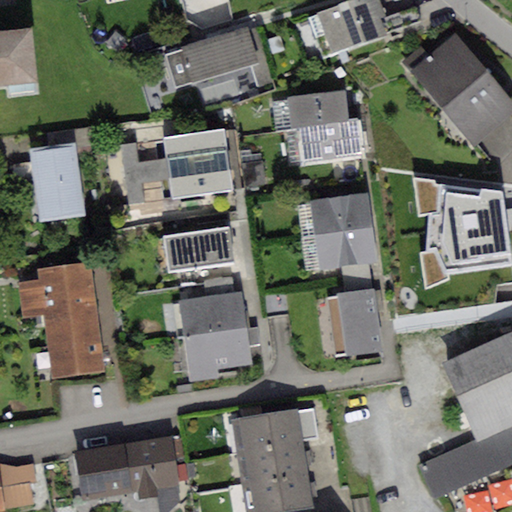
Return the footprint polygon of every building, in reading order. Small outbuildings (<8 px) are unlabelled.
[(380,0),(349,0),(316,12),(333,56),(387,36),(386,32),(380,16),(385,14),(380,0)] [(385,14),(380,16),(386,32),(421,19),(415,3),(385,14)] [(0,30),(0,86),(38,83),(32,27),(0,30)] [(247,27),(182,46),(183,50),(192,82),(258,63),(247,27)] [(115,33),(106,46),(120,56),(130,43),(115,33)] [(440,107),(486,69),(455,33),(428,55),(421,47),(404,61),(440,107)] [(192,82),(183,50),(166,55),(175,87),(192,82)] [(511,100),(486,69),(440,107),(473,146),(511,113),(511,100)] [(298,127),(349,120),(345,90),(285,98),(289,128),(298,127)] [(349,120),(298,127),(303,164),(362,156),(357,119),(349,120)] [(47,131),(49,146),(75,143),(92,141),(90,126),(47,131)] [(224,129),(164,137),(168,158),(170,180),(173,197),(233,189),(224,129)] [(49,146),(32,148),(41,221),(85,215),(75,143),(49,146)] [(136,143),(120,145),(127,205),(144,203),(141,184),(138,162),(136,143)] [(168,158),(138,162),(141,184),(170,180),(168,158)] [(263,162),(242,165),(245,189),(266,186),(263,162)] [(511,261),(501,192),(413,179),(418,217),(429,216),(426,253),(420,253),(426,290),(448,280),(448,273),(511,265),(511,261)] [(311,201),(315,234),(369,227),(365,194),(311,201)] [(369,227),(315,234),(319,270),(341,267),(368,264),(374,263),(369,227)] [(228,228),(163,237),(168,272),(233,263),(228,228)] [(40,283),(20,286),(24,322),(43,320),(50,382),(103,376),(91,263),(38,269),(40,283)] [(368,264),(341,267),(344,293),(371,290),(368,264)] [(337,296),(327,298),(333,353),(344,352),(345,356),(381,352),(374,289),(371,290),(344,293),(337,293),(337,296)] [(179,302),(184,337),(245,330),(241,294),(179,302)] [(245,330),(184,337),(189,382),(216,379),(215,370),(249,366),(245,330)] [(511,331),(440,362),(472,436),(511,419),(511,331)] [(296,410),(234,420),(239,454),(301,445),(296,410)] [(511,425),(427,463),(441,497),(511,466),(511,425)] [(170,437),(75,452),(82,499),(139,490),(140,497),(156,494),(159,511),(169,511),(181,503),(170,437)] [(301,445),(239,454),(244,485),(306,476),(301,445)] [(17,468),(0,464),(0,487),(4,510),(32,506),(28,483),(34,482),(31,466),(17,468)] [(306,476),(244,485),(247,511),(293,511),(312,509),(306,476)] [(511,480),(465,495),(469,511),(495,511),(511,507),(511,480)]
